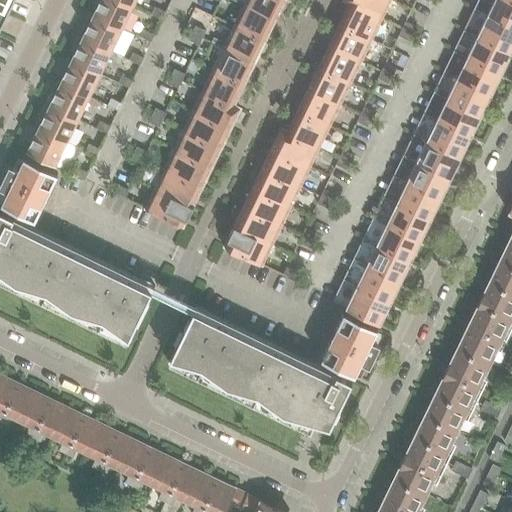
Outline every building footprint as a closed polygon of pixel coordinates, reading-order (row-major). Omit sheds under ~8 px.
[(0,0),(0,10),(7,14),(13,0),(0,0)] [(122,28),(133,6),(121,0),(94,0),(92,4),(96,6),(92,14),(88,12),(122,28)] [(233,105),(284,0),(245,0),(201,90),(233,105)] [(349,4),(380,19),(389,0),(342,0),(342,1),(349,4)] [(492,0),(486,14),(511,26),(511,1),(509,0),(492,0)] [(370,41),(380,19),(349,4),(338,25),(370,41)] [(161,19),(164,12),(154,7),(150,14),(161,19)] [(77,34),(77,35),(111,51),(122,28),(88,12),(81,27),(85,29),(81,36),(77,34)] [(476,35),(511,52),(511,49),(511,26),(486,14),(476,35)] [(404,21),(401,29),(411,33),(415,26),(404,21)] [(328,47),(359,62),(370,41),(338,25),(328,47)] [(187,40),(198,45),(205,31),(194,26),(187,40)] [(411,33),(401,29),(398,35),(408,40),(411,33)] [(150,42),(153,35),(143,30),(139,37),(150,42)] [(100,74),(111,51),(77,35),(70,49),(74,51),(70,59),(66,57),(100,74)] [(466,56),(501,73),(511,52),(476,35),(466,56)] [(349,83),(359,62),(328,47),(318,68),(349,83)] [(139,65),(142,58),(132,53),(128,60),(139,65)] [(456,77),(490,94),(501,73),(466,56),(456,77)] [(66,57),(59,72),(63,74),(59,82),(55,80),(89,97),(100,74),(66,57)] [(380,71),(391,76),(395,69),(384,64),(380,71)] [(339,104),(349,83),(318,68),(307,89),(339,104)] [(184,74),(173,69),(166,83),(177,88),(184,74)] [(391,76),(380,71),(377,78),(388,83),(391,76)] [(128,88),(131,81),(121,75),(117,83),(128,88)] [(446,98),(480,115),(490,94),(456,77),(446,98)] [(78,119),(89,97),(55,80),(48,95),(52,97),(48,105),(44,103),(78,119)] [(297,110),(329,125),(339,104),(307,89),(297,110)] [(240,108),(233,105),(201,90),(145,207),(144,207),(144,208),(182,227),(183,225),(182,225),(240,108)] [(117,111),(120,103),(110,98),(106,105),(117,111)] [(436,119),(470,136),(480,115),(446,98),(436,119)] [(67,142),(78,119),(44,103),(37,118),(41,120),(37,127),(33,126),(67,142)] [(359,114),(370,119),(374,112),(363,107),(359,114)] [(165,113),(154,108),(148,122),(158,127),(165,113)] [(318,147),(329,125),(297,110),(287,131),(318,147)] [(370,119),(359,114),(356,121),(367,126),(370,119)] [(436,119),(425,140),(460,156),(470,136),(436,119)] [(106,133),(109,126),(99,121),(95,128),(106,133)] [(55,166),(67,142),(33,126),(26,141),(30,142),(26,151),(25,151),(25,152),(55,166),(56,166),(55,166)] [(309,166),(318,147),(287,131),(280,128),(271,148),(309,166)] [(415,160),(450,177),(460,156),(425,140),(415,160)] [(84,151),(95,156),(98,149),(88,144),(84,151)] [(146,152),(136,147),(129,161),(139,166),(146,152)] [(299,186),(309,166),(271,148),(261,168),(299,186)] [(339,157),(349,162),(353,155),(342,150),(339,157)] [(0,188),(6,192),(0,204),(34,221),(57,174),(23,157),(17,170),(8,166),(0,182),(0,188)] [(349,162),(339,157),(335,164),(346,170),(349,162)] [(405,181),(440,198),(450,177),(415,160),(405,181)] [(73,175),(83,180),(87,173),(76,167),(73,175)] [(251,187),(290,206),(299,186),(261,168),(251,187)] [(405,181),(395,202),(430,219),(440,198),(405,181)] [(128,190),(117,185),(114,192),(124,197),(128,190)] [(280,226),(290,206),(251,187),(242,207),(280,226)] [(330,201),(334,194),(323,189),(320,196),(330,201)] [(327,208),(330,201),(320,196),(317,203),(327,208)] [(385,223),(420,240),(430,219),(395,202),(385,223)] [(232,227),(271,245),(280,226),(242,207),(232,227)] [(12,217),(0,211),(0,281),(123,341),(126,343),(128,339),(134,327),(136,328),(143,315),(142,314),(140,313),(151,291),(121,276),(18,226),(20,222),(12,218),(12,217)] [(375,244),(410,261),(420,240),(385,223),(375,244)] [(261,265),(271,245),(232,227),(223,247),(261,265)] [(305,228),(301,235),(312,240),(315,233),(305,228)] [(511,229),(503,249),(511,253),(511,229)] [(308,247),(312,240),(301,235),(298,242),(308,247)] [(365,265),(400,282),(410,261),(375,244),(365,265)] [(511,292),(511,253),(503,249),(487,281),(511,292)] [(355,286),(390,303),(400,282),(365,265),(355,286)] [(293,279),(297,271),(286,266),(283,274),(293,279)] [(472,313),(505,329),(511,315),(511,292),(487,281),(472,313)] [(379,324),(380,323),(390,303),(355,286),(345,307),(345,308),(346,307),(379,324)] [(167,363),(309,432),(310,432),(314,423),(327,427),(328,427),(329,428),(351,382),(351,381),(336,374),(336,375),(328,371),(326,376),(222,326),(223,325),(193,311),(192,311),(181,333),(179,332),(172,346),(175,347),(167,363)] [(377,329),(343,313),(320,359),(354,376),(360,363),(368,368),(379,346),(370,341),(377,329)] [(472,313),(456,345),(490,362),(505,329),(472,313)] [(438,382),(472,399),(488,366),(454,349),(438,382)] [(0,411),(14,382),(0,375),(0,411)] [(14,382),(0,411),(0,421),(5,424),(9,415),(17,419),(31,390),(14,382)] [(423,414),(456,430),(472,399),(438,382),(423,414)] [(48,398),(31,390),(17,419),(28,424),(24,433),(29,436),(48,398)] [(48,398),(29,436),(39,440),(43,431),(51,435),(64,406),(48,398)] [(500,409),(484,401),(479,410),(496,418),(500,409)] [(81,414),(64,406),(51,435),(62,440),(57,450),(63,452),(81,414)] [(81,414),(63,452),(72,457),(77,447),(84,451),(98,422),(81,414)] [(441,462),(456,430),(423,414),(407,446),(441,462)] [(98,422),(84,451),(94,456),(90,465),(96,468),(114,430),(98,422)] [(131,438),(114,430),(96,468),(104,472),(109,463),(117,467),(131,438)] [(131,438),(117,467),(127,471),(122,481),(129,484),(148,446),(131,438)] [(506,445),(497,441),(489,458),(497,462),(506,445)] [(165,454),(148,446),(129,484),(137,488),(142,479),(151,483),(165,454)] [(392,478),(425,494),(441,462),(407,446),(392,478)] [(165,454),(151,483),(161,488),(157,498),(163,500),(181,462),(165,454)] [(471,469),(454,461),(450,470),(466,478),(471,469)] [(198,470),(181,462),(163,500),(171,504),(176,495),(184,499),(198,470)] [(490,488),(500,468),(491,464),(482,484),(490,488)] [(198,470),(184,499),(194,504),(190,511),(198,511),(215,478),(198,470)] [(219,511),(232,487),(215,478),(198,511),(208,511),(209,511),(210,511),(219,511)] [(380,511),(416,511),(425,494),(392,478),(376,510),(380,511)] [(285,511),(239,490),(232,504),(248,511),(285,511)] [(478,511),(487,495),(479,490),(468,511),(478,511)]
